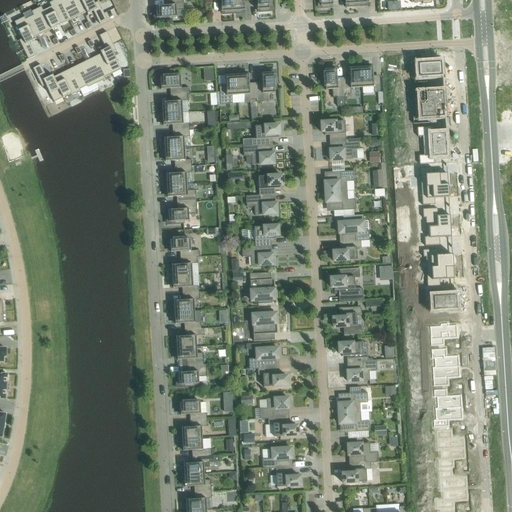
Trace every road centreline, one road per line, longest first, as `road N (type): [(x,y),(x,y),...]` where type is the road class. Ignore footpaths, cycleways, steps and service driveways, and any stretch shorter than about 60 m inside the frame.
road 1 (residential): [(302,53),(330,511)]
road 2 (residential): [(167,511),(141,63)]
road 3 (tertiary): [(484,43),(511,467)]
road 4 (residential): [(0,197),(26,337),(20,431),(0,498)]
road 5 (unclassified): [(302,53),(484,43)]
road 6 (unclassified): [(482,14),(301,26)]
road 7 (unclassified): [(141,63),(302,53)]
road 8 (unclassified): [(301,26),(140,35)]
road 9 (residential): [(139,21),(111,24),(23,67)]
